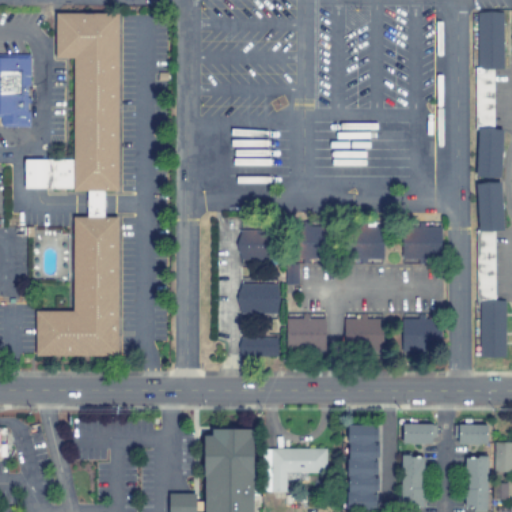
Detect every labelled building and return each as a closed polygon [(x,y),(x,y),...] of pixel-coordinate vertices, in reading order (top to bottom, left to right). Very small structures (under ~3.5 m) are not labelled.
[(504,357),(504,301),(494,301),(493,231),(500,231),(500,130),(492,130),(492,69),(502,69),(501,12),(475,12),(476,357),(504,357)] [(118,13),(117,191),(104,191),(104,194),(104,213),(104,217),(117,217),(117,335),(117,356),(35,356),(35,311),(67,311),(72,311),(72,282),(72,234),(72,217),(86,217),(86,213),(86,194),(86,191),(72,191),(72,189),(45,188),(24,188),(24,159),(49,159),(72,159),(73,58),(55,58),(55,13),(118,13)] [(29,71),(29,74),(29,85),(27,85),(27,98),(29,98),(29,103),(26,103),(26,111),(29,111),(29,127),(4,127),(2,126),(1,125),(0,124),(0,54),(29,54),(29,55),(29,59),(29,71)] [(382,259),(382,225),(342,225),(342,260),(364,260),(364,259),(382,259)] [(33,226),(33,237),(31,237),(26,237),(23,237),(23,227),(23,226),(33,226)] [(284,285),(299,285),(299,267),(325,267),(324,227),(293,227),(293,263),(284,264),(284,285)] [(400,261),(439,262),(440,228),(400,227),(400,261)] [(268,231),(237,231),(237,260),(268,260),(268,231)] [(277,314),(277,284),(236,285),(236,315),(277,314)] [(342,319),(342,347),(381,347),(381,319),(342,319)] [(400,351),(424,352),(424,342),(427,342),(428,320),(400,319),(400,351)] [(276,356),(275,338),(250,339),(251,357),(276,356)] [(433,424),(401,424),(400,443),(433,444),(433,424)] [(375,511),(377,426),(347,425),(345,511),(375,511)] [(485,444),(485,425),(453,426),(454,445),(485,444)] [(251,429),(251,435),(252,435),(252,492),(252,511),(204,511),(197,511),(194,511),(168,511),(168,493),(189,493),(191,493),(195,493),(195,502),(196,502),(204,502),(203,476),(202,476),(202,435),(211,435),(211,429),(250,429),(251,429)] [(511,443),(495,443),(496,473),(511,472),(511,443)] [(421,508),(422,456),(400,456),(399,508),(421,508)] [(486,458),(465,458),(463,510),(485,511),(486,458)]
